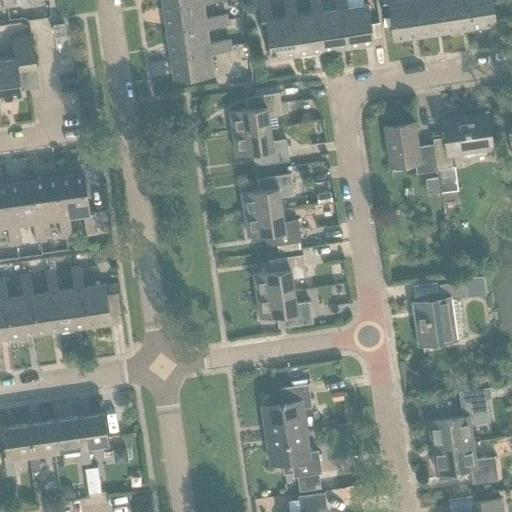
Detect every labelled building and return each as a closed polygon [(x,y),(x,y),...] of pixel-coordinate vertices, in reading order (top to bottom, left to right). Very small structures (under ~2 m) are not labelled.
[(206,16),(204,1),(211,0),(162,0),(163,0),(166,26),(207,20),(206,16)] [(261,0),(259,0),(262,22),(266,21),(272,59),(298,55),(292,15),(287,16),(272,18),(269,0),(261,0)] [(317,11),(312,12),(298,14),(295,0),(284,0),(287,16),(292,15),(298,55),(324,51),(317,11)] [(338,8),(323,11),(321,0),(310,0),(312,12),(317,11),(324,51),(349,47),(343,7),(338,8)] [(369,3),(349,6),(347,0),(336,0),(338,8),(343,7),(349,47),(375,43),(369,3)] [(382,0),(383,3),(387,2),(393,40),(419,36),(413,0),(394,0),(393,0),(382,0)] [(439,0),(413,0),(419,36),(445,32),(439,0)] [(439,0),(445,32),(470,29),(465,0),(439,0)] [(496,25),(492,0),(465,0),(470,29),(496,25)] [(210,42),(208,26),(228,23),(226,13),(206,16),(207,20),(166,26),(170,53),(211,47),(210,42)] [(53,25),(55,37),(66,35),(64,23),(53,25)] [(18,71),(28,70),(36,69),(31,35),(12,38),(15,58),(0,59),(0,100),(22,97),(18,71)] [(211,47),(170,53),(174,79),(215,73),(212,52),(232,49),(230,39),(210,42),(211,47)] [(237,70),(238,82),(250,80),(249,69),(237,70)] [(281,113),(278,92),(252,95),(253,104),(246,105),(247,109),(230,112),(233,134),(270,128),(268,115),(281,113)] [(433,140),(433,144),(437,169),(453,166),(451,153),(489,147),(484,112),(444,118),(447,138),(433,140)] [(437,170),(437,169),(433,144),(417,146),(414,122),(385,127),(391,167),(415,163),(416,173),(437,170)] [(288,159),(285,138),(271,140),(270,128),(233,134),(236,154),(253,152),(253,155),(261,154),(262,163),(288,159)] [(437,169),(437,170),(440,192),(456,190),(453,166),(437,169)] [(265,186),(258,187),(258,190),(242,193),(245,215),(281,209),(279,197),(293,195),(290,173),(264,177),(265,186)] [(58,178),(63,217),(68,216),(84,214),(86,234),(97,233),(94,212),(89,213),(84,174),(58,178)] [(427,195),(439,194),(437,176),(425,178),(427,195)] [(71,237),(68,216),(63,217),(58,178),(33,181),(38,221),(43,220),(58,218),(61,238),(71,237)] [(46,240),(43,220),(38,221),(33,181),(7,185),(13,224),(18,223),(33,221),(36,242),(46,240)] [(10,245),(21,243),(18,223),(13,224),(7,185),(0,185),(0,225),(8,225),(10,245)] [(330,193),(317,195),(318,204),(332,202),(330,193)] [(273,236),(274,244),(277,244),(297,241),(299,241),(300,240),(297,220),(283,222),(281,209),(245,215),(248,236),(265,234),(265,237),(273,236)] [(297,241),(277,244),(278,251),(278,252),(300,249),(300,247),(299,241),(297,241)] [(277,267),(270,269),(270,271),(254,274),(257,296),(293,290),(291,279),(305,276),(301,254),(276,258),(277,267)] [(81,267),(71,268),(74,288),(79,287),(84,327),(110,323),(105,284),(84,287),(81,267)] [(79,287),(74,288),(58,290),(56,271),(46,272),(48,292),(54,291),(59,330),(84,327),(79,287)] [(467,295),(482,293),(480,282),(486,281),(484,273),(464,276),(465,281),(437,285),(438,299),(411,303),(417,344),(456,339),(451,299),(468,297),(467,295)] [(54,291),(48,292),(33,294),(30,274),(20,276),(23,295),(28,295),(34,334),(59,330),(54,291)] [(0,298),(3,298),(9,338),(34,334),(28,295),(23,295),(9,297),(6,278),(0,278),(0,298)] [(118,283),(108,285),(109,295),(118,293),(119,293),(118,283)] [(277,315),(277,317),(285,316),(286,326),(312,322),(309,301),(295,303),(293,290),(257,296),(260,317),(277,315)] [(0,298),(0,339),(9,338),(3,298),(0,298)] [(309,384),(282,388),(284,402),(261,405),(266,436),(306,430),(303,408),(312,407),(309,384)] [(475,400),(461,402),(463,417),(429,421),(432,447),(472,441),(470,424),(489,422),(486,399),(490,398),(489,386),(473,388),(475,400)] [(79,448),(81,464),(91,463),(88,446),(108,443),(104,413),(78,417),(83,447),(79,448)] [(54,452),(56,468),(66,467),(63,450),(79,448),(83,447),(78,417),(53,420),(58,451),(54,452)] [(29,455),(31,472),(41,470),(38,454),(54,452),(58,451),(53,420),(28,424),(33,455),(29,455)] [(7,457),(4,458),(7,475),(16,474),(13,458),(29,455),(33,455),(28,424),(3,428),(7,457)] [(282,464),(293,462),(294,473),(295,477),(297,477),(319,474),(322,473),(319,451),(310,452),(306,430),(266,436),(270,465),(282,464)] [(470,469),(472,483),(497,479),(494,456),(475,459),(472,441),(432,447),(436,473),(470,469)] [(293,462),(282,464),(284,474),(294,473),(293,462)] [(97,467),(84,468),(88,492),(100,491),(97,467)] [(320,487),(319,474),(297,477),(299,490),(320,487)] [(67,486),(60,487),(62,502),(76,500),(75,492),(67,486)] [(327,511),(327,506),(324,491),(296,495),(298,511),(327,511)] [(501,511),(500,497),(473,501),(474,511),(501,511)]
